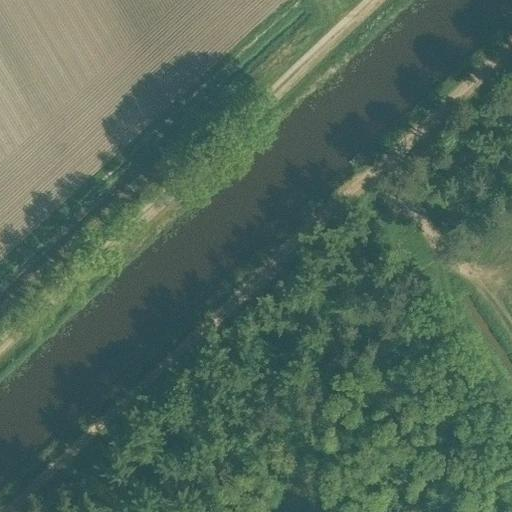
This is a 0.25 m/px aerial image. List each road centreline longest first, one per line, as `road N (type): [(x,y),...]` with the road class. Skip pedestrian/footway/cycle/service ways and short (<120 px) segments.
road 1 (track): [(0,506),(511,45)]
road 2 (track): [(389,0),(0,360)]
